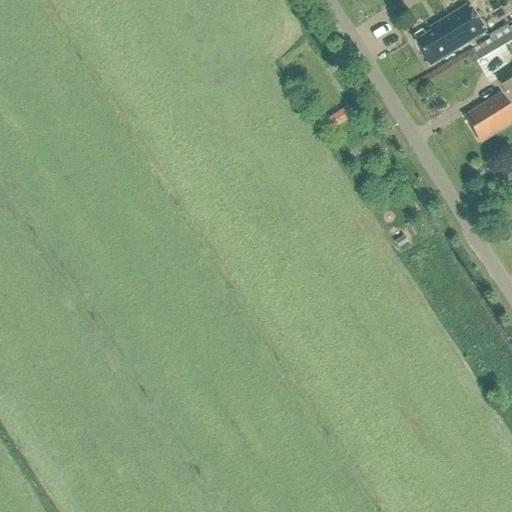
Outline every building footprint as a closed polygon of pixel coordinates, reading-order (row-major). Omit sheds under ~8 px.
[(414,43),(428,67),(483,33),(467,6),(429,30),(431,33),(414,43)] [(511,25),(469,50),(484,78),(511,60),(511,25)] [(511,70),(495,81),(504,95),(511,89),(511,70)] [(479,143),(511,122),(511,115),(500,96),(463,119),(479,143)] [(324,123),(330,132),(348,120),(342,111),(324,123)]
